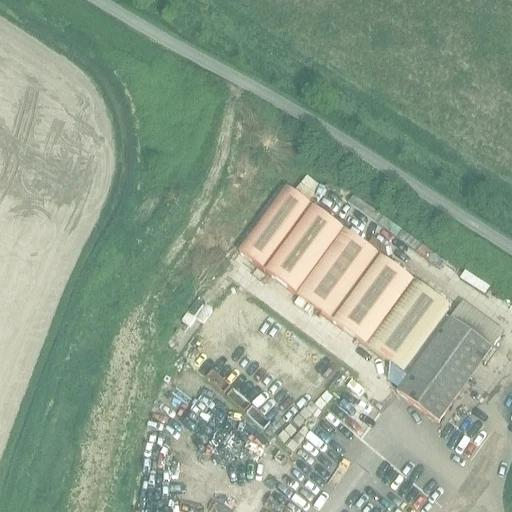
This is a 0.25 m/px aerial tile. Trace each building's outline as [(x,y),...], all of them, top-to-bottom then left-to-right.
[(286,189),(238,254),(403,375),(450,310),(286,189)] [(436,424),(489,350),(447,320),(394,394),(436,424)] [(354,394),(350,408),(367,414),(364,423),(371,425),(379,402),(354,394)] [(310,461),(301,469),(312,480),(320,473),(310,461)] [(379,479),(382,481),(374,492),(380,497),(401,472),(392,464),(379,479)]
